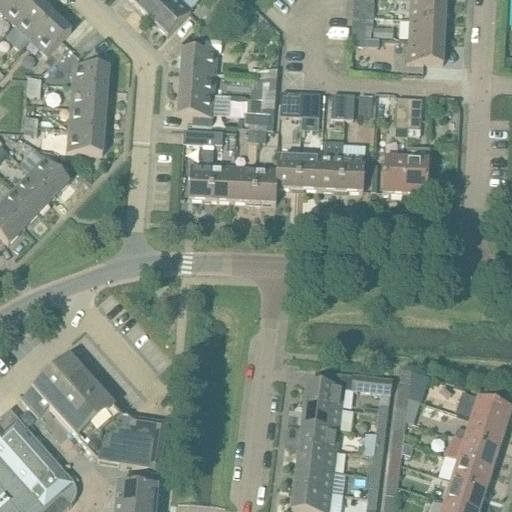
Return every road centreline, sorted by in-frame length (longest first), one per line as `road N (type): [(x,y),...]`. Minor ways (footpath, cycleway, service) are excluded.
road 1 (unclassified): [(132,269),(145,74),(141,59),(77,0)]
road 2 (unclassified): [(246,511),(275,265)]
road 3 (tertiary): [(275,265),(468,279)]
road 4 (residential): [(468,279),(478,88)]
road 5 (tertiary): [(132,269),(275,265)]
road 6 (tertiary): [(0,321),(132,269)]
